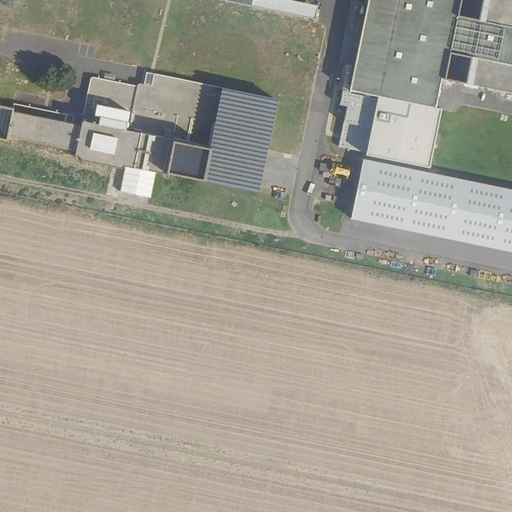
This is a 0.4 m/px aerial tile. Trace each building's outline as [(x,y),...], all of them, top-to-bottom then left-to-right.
[(286,0),(251,0),(250,7),(313,20),(316,6),(286,0)] [(511,0),(366,0),(348,91),(434,108),(440,79),(511,93),(511,0)] [(0,107),(0,141),(3,142),(4,139),(73,152),(72,157),(79,159),(79,162),(121,170),(122,167),(170,176),(254,193),(273,99),(152,75),(150,86),(137,84),(136,87),(88,77),(78,129),(70,127),(72,117),(11,105),(10,109),(0,107)] [(434,108),(348,91),(342,90),(339,104),(347,105),(338,145),(366,151),(365,155),(428,169),(441,110),(434,108)] [(303,129),(306,114),(300,112),(296,128),(303,129)] [(511,191),(364,160),(352,219),(511,252),(511,191)]
